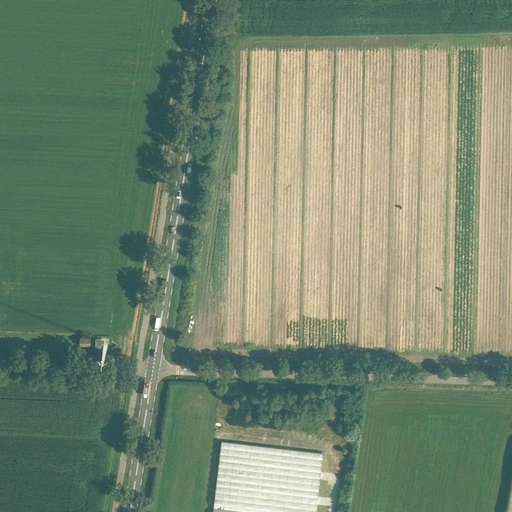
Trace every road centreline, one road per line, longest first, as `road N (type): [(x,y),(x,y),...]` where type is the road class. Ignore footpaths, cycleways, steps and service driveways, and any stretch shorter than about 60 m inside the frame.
road 1 (secondary): [(154,370),(213,0)]
road 2 (unclassified): [(511,380),(154,370)]
road 3 (unclassified): [(154,370),(0,366)]
road 4 (secondary): [(130,511),(154,370)]
